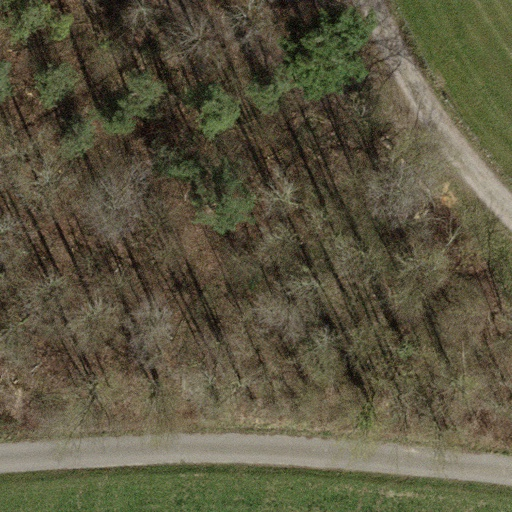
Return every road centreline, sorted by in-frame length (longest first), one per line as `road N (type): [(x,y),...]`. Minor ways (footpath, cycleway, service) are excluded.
road 1 (track): [(0,459),(389,458),(511,474)]
road 2 (track): [(437,134),(193,0)]
road 3 (track): [(511,206),(437,134),(372,0)]
